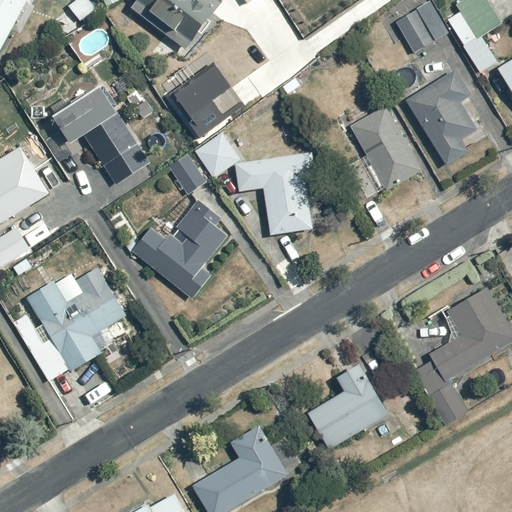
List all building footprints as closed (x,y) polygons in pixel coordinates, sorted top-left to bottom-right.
[(0,0),(0,54),(32,0),(0,0)] [(90,0),(78,0),(69,8),(84,27),(101,14),(90,0)] [(221,4),(215,0),(140,0),(132,11),(143,19),(146,15),(168,32),(157,47),(178,62),(221,4)] [(484,38),(505,25),(489,0),(467,0),(457,7),(461,14),(448,21),(481,75),(500,63),(484,38)] [(396,21),(414,53),(446,35),(428,3),(396,21)] [(312,11),(294,24),(304,37),(322,25),(312,11)] [(511,60),(497,70),(511,94),(511,60)] [(455,71),(405,102),(445,165),(468,151),(461,140),(476,131),(459,103),(470,96),(455,71)] [(101,83),(50,119),(71,148),(84,139),(118,187),(152,163),(116,111),(120,109),(101,83)] [(236,109),(222,90),(179,121),(193,140),(236,109)] [(9,93),(0,98),(0,130),(15,155),(38,141),(9,93)] [(384,109),(350,129),(365,155),(348,165),(369,201),(420,171),(384,109)] [(220,135),(195,152),(215,179),(239,161),(220,135)] [(189,154),(168,169),(189,198),(210,183),(189,154)] [(266,164),(238,165),(239,191),(265,190),(267,238),(313,235),(310,156),(266,158),(266,164)] [(0,225),(51,197),(28,158),(0,174),(0,225)] [(167,239),(153,227),(133,251),(192,301),(213,276),(205,269),(231,238),(217,226),(223,219),(201,200),(167,239)] [(31,310),(13,321),(49,385),(102,356),(93,341),(129,320),(99,266),(80,277),(76,271),(25,299),(31,310)] [(511,330),(487,290),(449,313),(462,334),(430,354),(434,361),(415,372),(449,427),(470,414),(451,383),(511,344),(511,330)] [(342,392),(306,414),(331,454),(390,417),(371,387),(378,382),(369,367),(364,371),(359,363),(334,379),(342,392)] [(239,459),(193,487),(207,511),(226,511),(288,478),(261,430),(232,446),(239,459)] [(183,511),(173,493),(138,511),(183,511)]
